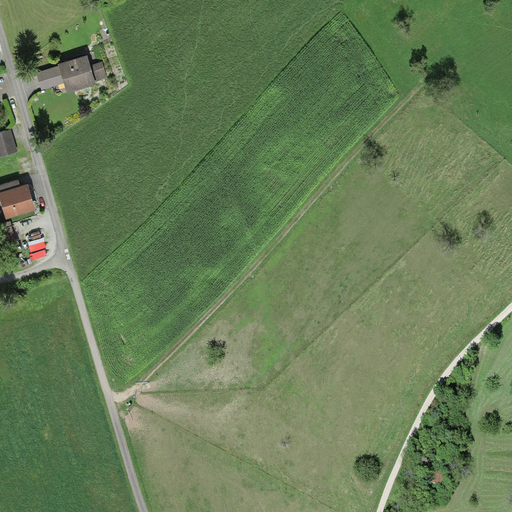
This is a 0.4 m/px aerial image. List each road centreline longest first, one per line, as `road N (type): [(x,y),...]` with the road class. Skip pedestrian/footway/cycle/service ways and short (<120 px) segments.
road 1 (track): [(107,400),(139,384),(462,40)]
road 2 (residential): [(0,30),(68,260),(0,280)]
road 3 (track): [(140,511),(68,260)]
road 4 (track): [(511,304),(438,383),(378,511)]
